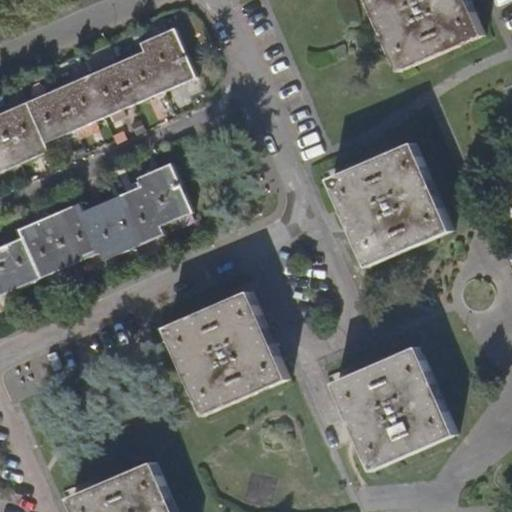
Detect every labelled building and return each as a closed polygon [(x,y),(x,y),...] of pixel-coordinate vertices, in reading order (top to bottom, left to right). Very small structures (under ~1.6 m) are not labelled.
[(473,0),(373,0),(404,70),(489,34),(473,0)] [(179,28),(143,41),(147,51),(0,114),(0,174),(24,164),(51,152),(47,143),(68,135),(78,130),(107,118),(113,115),(126,110),(165,93),(200,78),(179,28)] [(126,110),(113,115),(116,123),(129,117),(126,110)] [(107,118),(78,130),(82,139),(111,126),(107,118)] [(148,131),(142,119),(132,124),(137,136),(148,131)] [(47,143),(51,152),(72,144),(68,135),(47,143)] [(417,144),(333,181),(372,270),(455,234),(417,144)] [(0,297),(103,253),(106,261),(166,235),(163,227),(196,213),(175,163),(140,179),(144,187),(123,196),(86,212),(83,204),(58,214),(22,230),(25,238),(0,249),(0,297)] [(171,331),(208,417),(293,380),(256,295),(171,331)] [(462,437),(424,350),(341,386),(377,473),(462,437)] [(178,511),(158,465),(75,501),(79,511),(178,511)]
